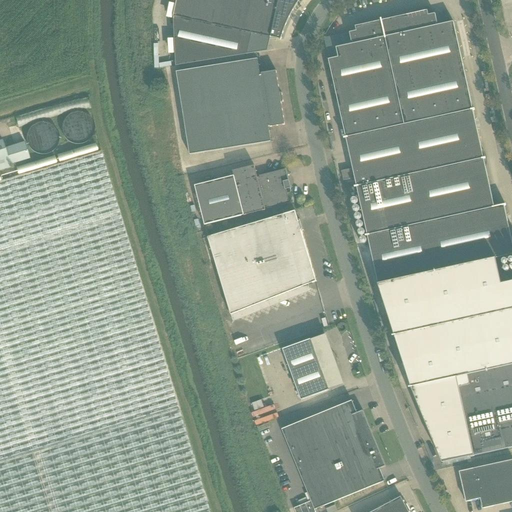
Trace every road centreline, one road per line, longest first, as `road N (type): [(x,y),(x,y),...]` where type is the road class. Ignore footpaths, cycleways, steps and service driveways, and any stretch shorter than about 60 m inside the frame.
road 1 (unclassified): [(437,511),(402,446),(301,104),(298,49),(336,0)]
road 2 (unclassified): [(511,158),(479,0)]
